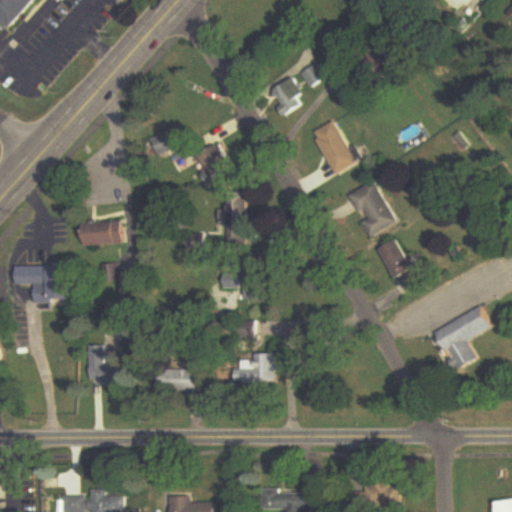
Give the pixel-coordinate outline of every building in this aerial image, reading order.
[(0,0),(0,16),(14,30),(40,0),(63,0),(66,2),(67,0),(0,0)] [(315,90),(330,80),(320,66),(305,76),(315,90)] [(302,101),(309,95),(297,79),(275,96),(291,117),(306,106),(302,101)] [(362,165),(341,123),(319,134),(340,176),(362,165)] [(148,146),(157,161),(184,147),(175,131),(148,146)] [(239,171),(228,147),(204,158),(214,181),(239,171)] [(382,184),(355,196),(363,214),(370,211),(374,220),(368,223),(375,238),(401,225),(382,184)] [(253,193),(231,194),(232,246),(267,245),(267,228),(254,228),(253,193)] [(129,246),(129,223),(88,224),(88,246),(129,246)] [(385,251),(409,293),(428,282),(403,240),(385,251)] [(77,267),(22,267),(22,285),(40,285),(40,304),(77,304),(77,267)] [(254,299),(271,299),(271,281),(254,281),(254,299)] [(499,327),(487,306),(439,333),(461,372),(483,360),(473,342),(499,327)] [(244,323),(244,344),(261,344),(261,323),(244,323)] [(108,364),(108,347),(93,347),(93,384),(127,384),(127,364),(108,364)] [(258,356),(258,361),(242,361),(242,385),(281,385),(281,356),(258,356)] [(162,392),(205,392),(205,370),(162,370),(162,392)] [(402,482),(367,487),(368,492),(354,494),(356,511),(359,511),(404,507),(402,482)] [(66,498),(66,511),(128,511),(129,497),(110,497),(110,491),(95,491),(95,498),(66,498)] [(325,511),(325,494),(264,493),(263,511),(284,511),(325,511)] [(511,511),(511,497),(502,498),(502,511),(511,511)] [(175,511),(220,511),(220,504),(197,504),(197,499),(176,499),(175,511)]
